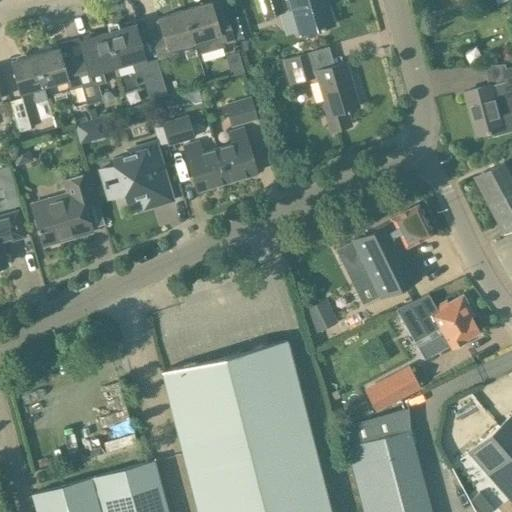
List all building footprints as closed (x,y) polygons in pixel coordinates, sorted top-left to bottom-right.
[(260,0),(264,15),(292,7),(299,33),(333,23),(326,0),(260,0)] [(212,2),(185,10),(194,41),(198,55),(223,47),(222,44),(235,40),(227,13),(216,16),(212,2)] [(170,49),(194,41),(185,10),(160,18),(164,32),(152,35),(159,58),(172,54),(170,49)] [(108,33),(118,65),(132,60),(136,73),(144,71),(149,87),(164,83),(157,59),(147,62),(137,25),(108,33)] [(102,69),(118,65),(108,33),(82,41),(86,55),(75,58),(88,104),(103,99),(99,84),(106,82),(102,69)] [(499,54),(503,59),(510,60),(511,58),(511,44),(505,43),(500,47),(499,54)] [(35,54),(44,86),(69,79),(71,88),(82,85),(74,58),(63,61),(59,47),(35,54)] [(476,47),(465,52),(471,63),(481,58),(476,47)] [(313,78),(307,53),(281,60),(288,84),(313,78)] [(48,99),(44,86),(35,54),(12,61),(21,93),(32,89),(36,102),(48,99)] [(357,106),(344,61),(316,70),(329,113),(325,114),(330,131),(349,125),(345,110),(357,106)] [(240,64),(228,68),(231,75),(243,72),(240,64)] [(505,81),(465,92),(476,135),(491,131),(493,136),(511,131),(511,99),(511,98),(511,97),(511,67),(504,68),(505,76),(505,81)] [(257,120),(250,96),(224,104),(231,128),(257,120)] [(30,128),(21,97),(9,101),(18,132),(30,128)] [(194,138),(187,114),(161,122),(168,146),(194,138)] [(90,121),(75,125),(80,145),(95,141),(90,121)] [(231,144),(216,149),(226,181),(255,173),(242,129),(229,133),(231,144)] [(165,176),(155,143),(128,151),(129,154),(114,159),(116,165),(101,169),(110,199),(125,194),(127,200),(155,192),(151,180),(165,176)] [(226,181),(216,149),(201,153),(198,143),(183,147),(195,190),(226,181)] [(511,161),(510,158),(475,177),(504,232),(511,228),(511,161)] [(0,176),(9,207),(20,204),(12,173),(0,176)] [(98,202),(89,173),(63,181),(69,197),(31,209),(43,247),(91,232),(83,207),(98,202)] [(430,234),(416,206),(390,219),(391,220),(352,239),(380,297),(420,278),(404,247),(430,234)] [(0,243),(24,236),(17,212),(0,217),(0,266),(6,265),(0,246),(0,243)] [(434,308),(427,295),(397,310),(416,341),(436,329),(439,334),(442,333),(451,348),(478,332),(467,313),(471,311),(462,296),(447,305),(445,302),(434,308)] [(316,330),(335,322),(324,298),(305,307),(316,330)] [(330,511),(286,341),(162,374),(197,511),(330,511)] [(363,388),(376,411),(420,387),(408,364),(363,388)] [(341,425),(364,511),(430,511),(408,428),(405,429),(401,410),(402,409),(402,408),(341,425)] [(511,414),(469,450),(511,501),(511,500),(511,414)] [(172,511),(160,457),(30,486),(36,511),(172,511)]
